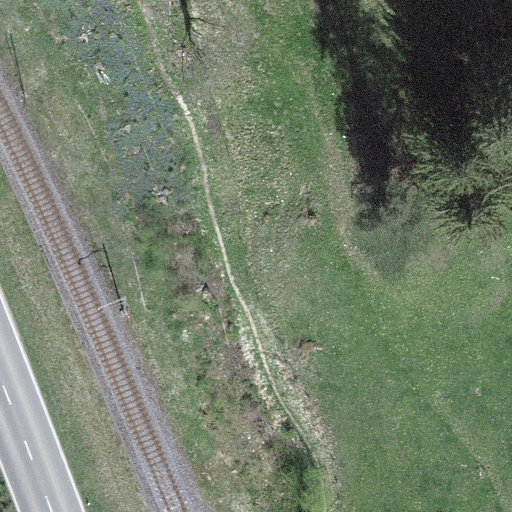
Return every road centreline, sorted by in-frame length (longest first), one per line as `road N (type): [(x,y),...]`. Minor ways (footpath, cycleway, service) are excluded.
road 1 (track): [(248,0),(301,63),(337,145),(355,241)]
road 2 (primary): [(0,377),(50,511)]
